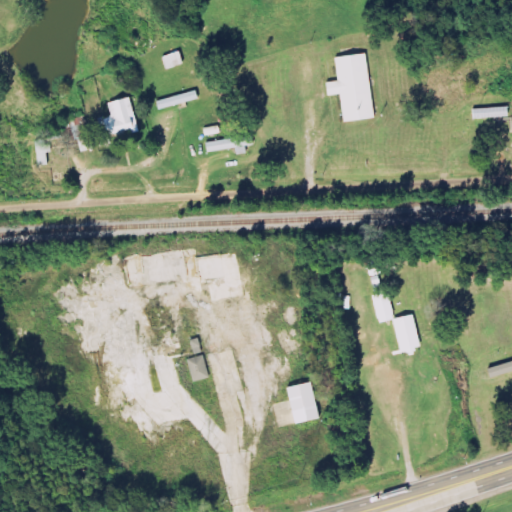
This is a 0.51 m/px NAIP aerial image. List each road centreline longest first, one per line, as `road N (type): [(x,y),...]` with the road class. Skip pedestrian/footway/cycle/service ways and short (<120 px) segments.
road 1 (residential): [(511,177),(0,207)]
road 2 (trunk): [(511,467),(379,511)]
